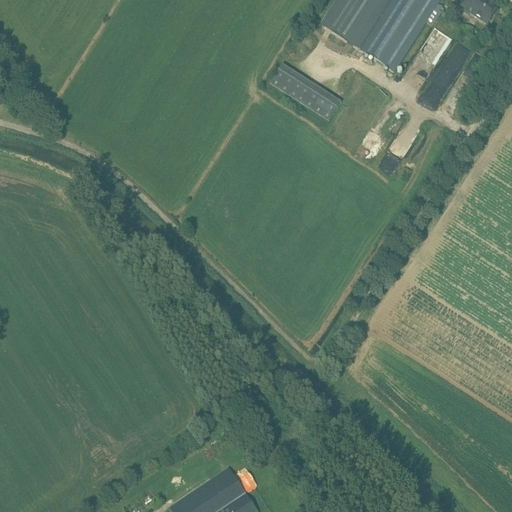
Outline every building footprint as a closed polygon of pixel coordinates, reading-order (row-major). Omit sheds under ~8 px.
[(340,0),(323,28),(358,50),(389,0),(340,0)] [(389,0),(358,50),(394,74),(426,23),(433,27),(444,10),(437,6),(440,0),(389,0)] [(498,8),(485,0),(462,0),(457,9),(468,16),(469,14),(487,25),(493,16),(495,17),(498,11),(496,10),(498,8)] [(420,90),(451,38),(437,29),(418,61),(416,59),(404,80),(420,90)] [(340,104),(282,66),(270,85),(329,122),(340,104)] [(396,135),(379,165),(392,173),(410,143),(396,135)] [(172,511),(257,511),(229,469),(170,509),(172,511)] [(123,511),(141,511),(156,503),(148,492),(139,498),(122,509),(123,511)]
